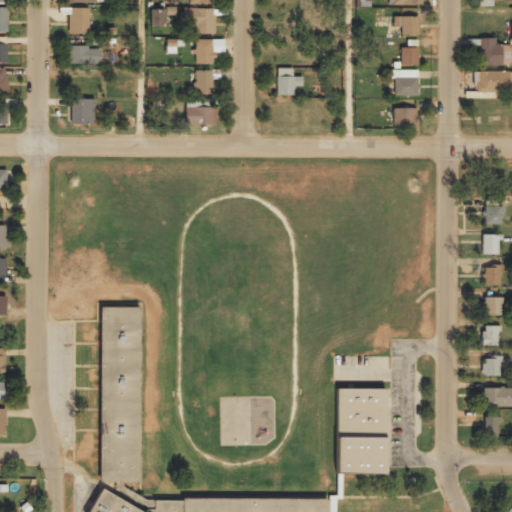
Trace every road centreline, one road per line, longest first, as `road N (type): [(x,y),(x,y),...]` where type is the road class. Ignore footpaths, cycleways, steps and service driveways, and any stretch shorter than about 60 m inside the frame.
road 1 (residential): [(466,511),(447,439),(451,0)]
road 2 (residential): [(57,511),(56,453),(37,371),(40,0)]
road 3 (residential): [(511,146),(0,143)]
road 4 (residential): [(245,144),(245,0)]
